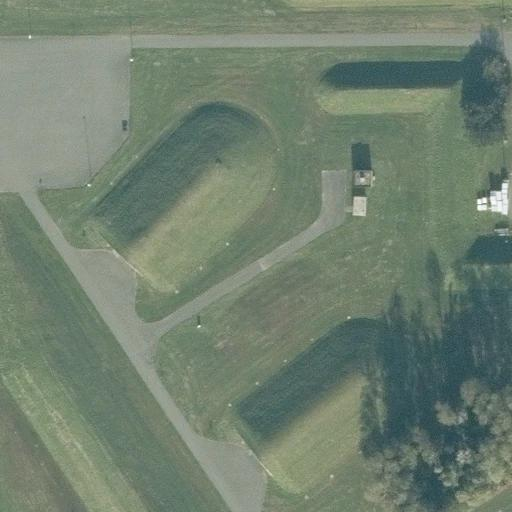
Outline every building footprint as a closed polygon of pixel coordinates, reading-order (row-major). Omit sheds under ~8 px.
[(137,270),(143,276),(247,168),(212,135),(110,241),(109,243),(117,251),(120,254),(132,265),(135,268),(137,270)] [(355,170),(355,186),(372,186),(373,170),(355,170)] [(354,213),(354,214),(366,214),(367,196),(355,196),(355,206),(354,213)] [(268,469),(274,477),(276,475),(391,385),(361,347),(244,439),(251,448),(253,450),(255,453),(265,465),(267,468),(268,469)] [(433,464),(445,472),(470,439),(451,425),(439,441),(434,437),(417,460),(430,469),(433,464)]
